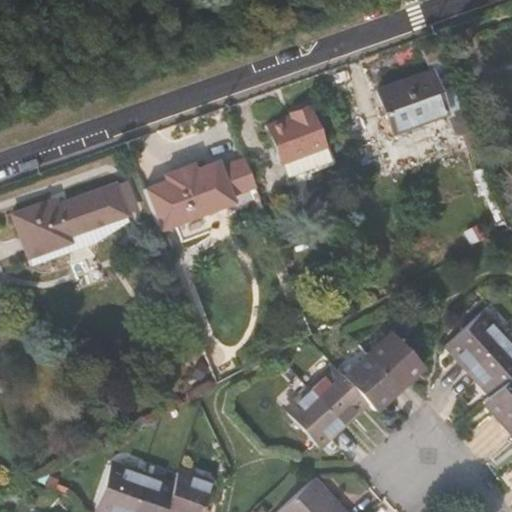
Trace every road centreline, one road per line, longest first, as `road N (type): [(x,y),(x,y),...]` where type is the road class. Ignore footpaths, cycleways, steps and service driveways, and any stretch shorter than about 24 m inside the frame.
road 1 (residential): [(458,0),(0,161)]
road 2 (residential): [(381,471),(431,431),(476,482),(489,511)]
